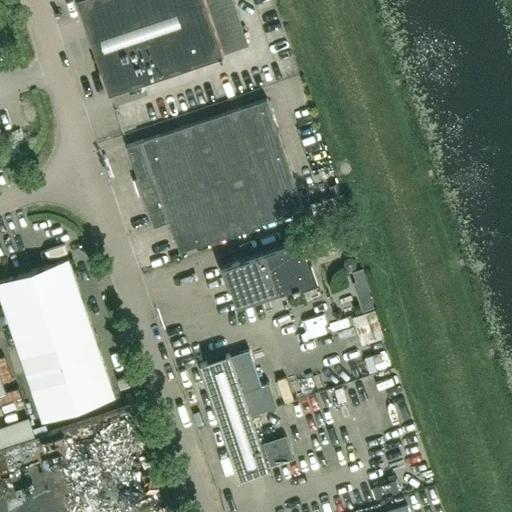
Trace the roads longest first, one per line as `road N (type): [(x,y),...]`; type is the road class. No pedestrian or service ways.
road 1 (unclassified): [(206,511),(89,170)]
road 2 (unclassified): [(89,170),(33,0)]
